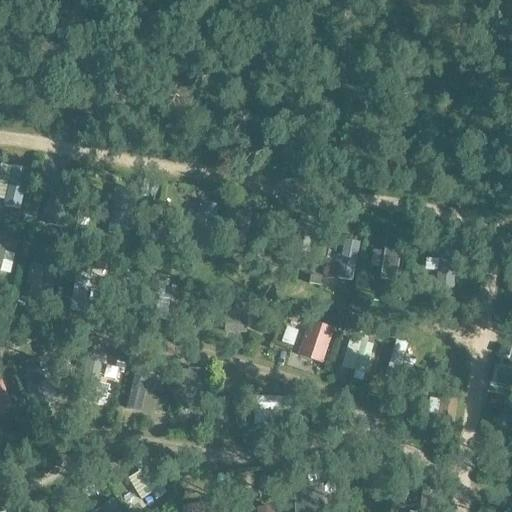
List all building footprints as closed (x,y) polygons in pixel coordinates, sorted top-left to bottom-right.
[(0,178),(0,208),(8,180),(0,178)] [(62,181),(52,210),(49,209),(46,216),(50,218),(48,225),(63,230),(77,186),(62,181)] [(119,196),(116,213),(111,212),(109,222),(114,223),(112,235),(125,238),(132,198),(119,196)] [(219,207),(202,203),(192,243),(209,248),(219,207)] [(252,214),(238,211),(223,268),(238,271),(242,255),(255,259),(259,243),(245,239),(252,214)] [(11,213),(9,223),(19,225),(21,216),(11,213)] [(25,213),(23,224),(34,226),(37,215),(25,213)] [(56,238),(53,248),(63,252),(66,242),(68,239),(56,235),(56,238)] [(121,243),(119,252),(128,253),(129,244),(121,243)] [(455,243),(440,243),(439,270),(430,269),(430,291),(454,292),(455,243)] [(0,275),(3,263),(7,264),(10,256),(5,255),(7,247),(0,245),(0,275)] [(95,261),(93,271),(107,273),(108,263),(95,261)] [(312,275),(311,283),(321,285),(322,277),(312,275)] [(108,282),(96,280),(93,307),(105,308),(108,282)] [(224,333),(247,334),(249,301),(235,301),(235,306),(226,306),(224,333)] [(260,303),(251,303),(252,311),(260,311),(260,303)] [(298,357),(323,364),(333,329),(308,322),(298,357)] [(351,323),(350,332),(361,335),(363,326),(351,323)] [(170,331),(169,339),(182,341),(183,333),(170,331)] [(370,348),(357,344),(350,373),(363,376),(370,348)] [(112,359),(93,357),(90,392),(109,394),(112,359)] [(127,360),(118,358),(115,368),(125,369),(127,360)] [(16,367),(33,413),(46,408),(38,384),(45,381),(36,359),(16,367)] [(126,409),(140,412),(149,371),(135,368),(126,409)] [(204,369),(188,368),(184,409),(199,411),(204,369)] [(0,416),(16,410),(1,374),(0,374),(0,416)] [(428,427),(443,394),(431,388),(415,422),(428,427)] [(249,411),(255,411),(254,424),(275,424),(275,415),(282,415),(283,412),(292,412),(292,398),(249,397),(249,411)] [(511,424),(511,406),(505,405),(501,422),(511,424)] [(511,445),(507,444),(502,462),(511,465),(511,445)] [(156,475),(135,499),(148,511),(170,487),(156,475)] [(337,475),(327,475),(327,485),(337,485),(337,475)] [(324,511),(322,485),(320,485),(320,483),(309,484),(309,486),(293,487),(295,511),(324,511)] [(101,507),(103,511),(121,511),(114,500),(101,507)]
